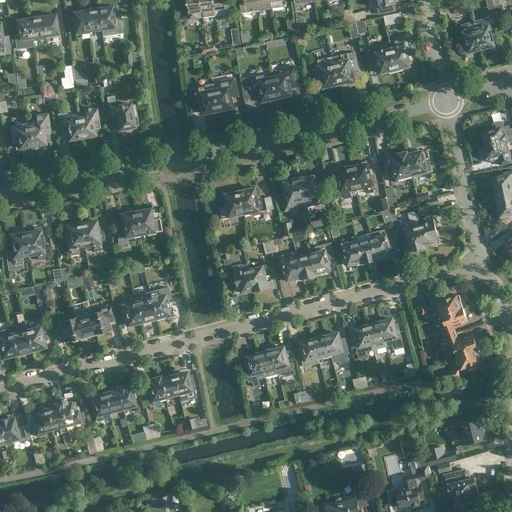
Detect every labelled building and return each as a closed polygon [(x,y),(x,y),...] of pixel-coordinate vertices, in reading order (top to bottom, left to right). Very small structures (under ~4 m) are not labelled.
[(198,12),(202,12),(200,0),(188,0),(189,3),(188,3),(190,19),(199,18),(198,12)] [(214,16),(213,10),(214,10),(212,0),(200,0),(202,12),(208,11),(209,16),(214,16)] [(229,15),(228,8),(227,0),(212,0),(214,10),(215,10),(216,16),(229,15)] [(258,11),(256,0),(240,0),(242,13),(247,12),(247,13),(258,11)] [(256,0),(258,11),(271,10),(269,0),(256,0)] [(269,0),(271,10),(286,8),(284,0),(269,0)] [(396,0),(376,0),(379,9),(398,5),(396,0)] [(98,9),(101,29),(102,31),(103,31),(108,30),(108,29),(113,28),(113,27),(114,27),(114,29),(122,28),(120,15),(117,15),(116,6),(98,9)] [(101,29),(98,9),(98,8),(91,9),(92,10),(86,11),(86,9),(85,9),(89,31),(101,29)] [(82,32),(89,31),(85,9),(79,10),(80,12),(73,12),(77,35),(82,35),(82,32)] [(353,22),(352,14),(351,10),(343,11),(345,23),(352,22),(353,22)] [(352,14),(353,22),(365,20),(364,11),(352,14)] [(404,23),(402,14),(385,17),(387,27),(404,23)] [(58,37),(55,15),(30,18),(32,37),(33,40),(39,39),(39,37),(51,35),(52,38),(58,37)] [(32,37),(30,18),(17,20),(20,42),(27,41),(27,38),(32,37)] [(295,19),(297,32),(305,31),(303,18),(295,19)] [(474,22),(481,49),(491,46),(490,45),(494,44),(487,18),(474,22)] [(286,21),(288,34),(295,33),(294,20),(286,21)] [(366,32),(364,21),(355,22),(358,34),(366,32)] [(472,52),(481,49),(474,22),(461,25),(468,51),(471,50),(472,52)] [(240,44),(237,29),(230,30),(232,45),(240,44)] [(240,32),(242,45),(250,44),(248,31),(240,32)] [(397,49),(390,50),(396,73),(403,71),(402,68),(410,67),(406,52),(412,51),(409,40),(395,43),(397,49)] [(201,55),(213,53),(211,46),(200,48),(201,55)] [(396,73),(390,50),(383,52),(382,47),(375,49),(381,74),(388,72),(389,74),(396,73)] [(125,66),(132,65),(130,52),(123,53),(125,66)] [(340,60),(334,62),(339,85),(354,82),(351,71),(358,69),(356,59),(349,61),(347,54),(341,56),(341,58),(340,59),(340,60)] [(339,85),(334,62),(332,57),(324,59),(314,62),(315,68),(312,69),(315,80),(322,78),(324,88),(339,85)] [(80,65),(72,66),(75,87),(86,85),(86,79),(82,79),(80,65)] [(62,90),(73,88),(70,66),(62,67),(64,78),(60,79),(62,90)] [(273,78),(277,99),(292,96),(291,88),(300,86),(295,67),(286,69),(287,71),(280,72),(281,77),(273,78)] [(25,88),(23,73),(15,74),(18,89),(25,88)] [(8,85),(16,84),(14,74),(7,75),(8,85)] [(98,77),(100,87),(107,86),(105,76),(98,77)] [(264,76),(242,80),(245,96),(261,93),(262,102),(277,99),(273,78),(265,80),(264,76)] [(222,89),(215,90),(219,111),(234,108),(232,98),(238,97),(236,82),(222,85),(222,89)] [(100,96),(98,86),(91,87),(93,97),(100,96)] [(208,92),(207,86),(192,90),(195,105),(202,104),(204,114),(219,111),(215,90),(208,92)] [(49,93),(51,104),(51,109),(58,108),(56,92),(49,93)] [(44,105),(51,104),(49,93),(42,94),(44,105)] [(113,96),(107,97),(110,116),(116,115),(118,131),(135,128),(134,125),(137,125),(134,106),(115,110),(113,96)] [(87,117),(79,119),(82,138),(95,135),(94,130),(98,129),(97,121),(99,121),(96,108),(85,110),(87,117)] [(70,112),(58,114),(61,127),(62,134),(68,133),(69,140),(82,138),(79,119),(71,120),(70,112)] [(28,122),(32,147),(42,145),(41,144),(45,144),(45,140),(49,139),(48,133),(50,133),(48,117),(43,118),(42,115),(35,117),(36,121),(28,122)] [(22,148),(32,147),(28,122),(15,124),(9,125),(12,143),(14,143),(15,146),(18,145),(19,148),(22,147),(22,148)] [(502,127),(501,122),(492,125),(493,130),(482,132),(486,146),(505,141),(505,142),(511,140),(511,129),(509,130),(508,126),(502,127)] [(505,141),(486,146),(484,147),(488,161),(499,158),(500,165),(511,162),(509,156),(511,155),(509,148),(507,149),(505,142),(505,141)] [(422,151),(407,155),(413,177),(427,173),(424,160),(429,159),(427,151),(422,152),(422,151)] [(413,177),(407,155),(406,152),(397,154),(398,157),(392,158),(394,168),(390,169),(394,182),(413,177)] [(352,165),(357,189),(364,187),(365,193),(373,191),(370,175),(373,175),(371,169),(369,170),(367,162),(352,165)] [(344,198),(350,196),(358,194),(357,189),(352,165),(344,167),(345,169),(338,171),(344,198)] [(495,191),(511,187),(511,171),(501,174),(502,176),(492,178),(495,191)] [(299,177),(304,201),(305,206),(327,202),(323,180),(315,182),(314,176),(307,178),(306,176),(299,177)] [(286,211),(291,209),(298,208),(297,202),(304,201),(299,177),(291,179),(292,181),(285,183),(289,202),(284,203),(286,211)] [(384,188),(389,209),(393,208),(396,207),(392,186),(384,188)] [(239,192),(244,214),(251,212),(252,214),(253,214),(253,215),(260,214),(260,211),(273,208),(270,197),(261,199),(258,187),(239,192)] [(497,203),(511,200),(511,187),(495,191),(497,203)] [(427,191),(416,194),(418,201),(425,200),(429,199),(427,191)] [(238,215),(244,214),(239,192),(225,195),(227,206),(220,208),(222,219),(230,217),(230,220),(237,218),(237,217),(238,217),(238,215)] [(387,209),(385,197),(376,199),(379,211),(387,209)] [(437,197),(429,199),(425,200),(426,206),(438,203),(437,197)] [(511,200),(497,203),(500,216),(498,216),(500,224),(501,223),(501,224),(507,223),(511,218),(511,200)] [(386,210),(389,222),(396,220),(393,208),(389,209),(386,210)] [(143,209),(136,210),(140,234),(148,233),(149,235),(156,234),(155,232),(162,231),(159,219),(153,220),(151,209),(145,210),(143,209)] [(140,234),(136,210),(129,211),(128,213),(121,214),(123,225),(117,226),(119,238),(125,237),(126,239),(133,238),(132,236),(140,234)] [(384,223),(389,222),(386,210),(380,211),(384,223)] [(407,253),(421,249),(423,248),(417,227),(413,211),(406,213),(410,229),(405,230),(409,245),(405,246),(407,253)] [(417,227),(423,248),(432,246),(431,243),(436,242),(435,237),(439,236),(438,233),(437,233),(432,214),(424,217),(426,224),(417,227)] [(81,220),(85,245),(93,244),(94,250),(101,249),(97,220),(89,221),(89,218),(81,220)] [(85,245),(81,220),(73,221),(73,224),(66,225),(71,254),(79,253),(78,246),(85,245)] [(283,224),(285,236),(294,234),(291,222),(283,224)] [(24,229),(28,255),(36,254),(37,258),(45,257),(41,229),(33,230),(33,227),(24,229)] [(336,227),(330,228),(333,239),(339,237),(336,227)] [(21,256),(28,255),(24,229),(9,231),(12,250),(9,251),(10,257),(7,257),(9,268),(20,267),(22,265),(21,256)] [(328,229),(322,230),(325,241),(331,240),(328,229)] [(370,233),(377,261),(384,259),(383,256),(391,254),(384,230),(370,233)] [(363,264),(358,242),(355,233),(341,237),(349,266),(356,264),(356,266),(363,264)] [(363,264),(377,261),(370,233),(356,237),(358,242),(363,264)] [(269,241),(272,253),(278,252),(276,240),(269,241)] [(266,255),(272,253),(269,241),(263,243),(266,255)] [(311,254),(317,276),(324,275),(323,272),(330,270),(324,246),(317,247),(319,253),(311,254)] [(223,253),(226,264),(232,262),(229,252),(223,253)] [(303,280),(297,258),(290,260),(289,254),(282,256),(288,281),(295,279),(296,282),(303,280)] [(317,276),(311,254),(311,256),(298,259),(298,258),(297,258),(303,280),(310,278),(310,279),(312,279),(314,278),(316,277),(317,276)] [(109,271),(117,270),(115,258),(107,259),(109,271)] [(142,258),(134,260),(135,266),(143,265),(142,258)] [(171,261),(161,263),(163,271),(173,268),(171,261)] [(157,280),(164,278),(161,264),(153,266),(157,280)] [(255,292),(249,270),(243,272),(241,264),(233,267),(238,285),(236,285),(237,288),(241,287),(243,293),(247,291),(248,294),(255,292)] [(249,270),(255,292),(274,288),(272,281),(268,282),(264,266),(249,270)] [(59,268),(61,280),(69,279),(66,267),(59,268)] [(53,282),(61,280),(59,268),(52,269),(53,282)] [(106,273),(110,289),(117,287),(113,272),(106,273)] [(3,278),(5,290),(13,289),(11,277),(3,278)] [(42,296),(39,284),(32,285),(35,298),(42,296)] [(159,296),(151,298),(156,318),(170,315),(165,292),(158,293),(159,296)] [(443,300),(441,294),(430,298),(434,311),(439,309),(441,316),(463,308),(460,299),(459,294),(443,300)] [(151,298),(137,301),(142,322),(156,318),(151,298)] [(142,322),(137,301),(129,304),(129,301),(122,303),(128,325),(142,322)] [(419,305),(421,315),(428,313),(425,303),(419,305)] [(90,315),(95,334),(99,333),(101,334),(105,333),(106,331),(111,330),(108,318),(113,316),(110,305),(105,307),(105,309),(90,313),(90,315)] [(463,308),(441,316),(444,323),(440,324),(445,337),(456,333),(453,327),(468,321),(463,308)] [(17,323),(24,322),(21,313),(15,315),(17,323)] [(80,338),(95,334),(90,315),(75,319),(80,338)] [(74,319),(74,317),(60,321),(59,319),(53,321),(56,331),(61,330),(65,342),(71,340),(74,341),(78,340),(78,338),(80,338),(75,319),(74,319)] [(380,321),(385,340),(386,342),(387,346),(393,345),(394,350),(404,347),(398,326),(395,326),(393,319),(389,320),(389,319),(380,321)] [(375,354),(378,353),(377,348),(380,348),(379,344),(386,342),(385,341),(385,340),(380,321),(368,325),(372,342),(374,348),(375,354)] [(31,350),(45,347),(39,324),(25,328),(26,330),(31,350)] [(368,325),(358,327),(359,328),(355,329),(359,345),(356,346),(359,359),(368,357),(367,350),(374,348),(368,325)] [(31,350),(26,330),(12,334),(17,354),(31,350)] [(3,333),(0,334),(0,349),(1,349),(3,358),(17,354),(12,334),(4,336),(3,333)] [(326,336),(331,355),(333,362),(340,360),(341,364),(349,362),(347,355),(345,356),(339,333),(335,334),(335,333),(326,336)] [(458,340),(456,333),(445,337),(449,350),(453,348),(456,355),(477,347),(473,334),(458,340)] [(313,339),(318,358),(331,355),(326,336),(313,339)] [(303,350),(300,351),(304,367),(320,363),(318,358),(313,339),(304,341),(305,342),(301,343),(303,350)] [(271,350),(276,369),(284,367),(285,372),(290,370),(285,347),(281,348),(281,347),(271,350)] [(477,347),(456,355),(461,371),(468,368),(468,366),(477,363),(476,363),(483,360),(482,355),(480,355),(477,347)] [(265,377),(278,374),(276,369),(271,350),(259,353),(264,372),(265,377)] [(264,372),(259,353),(250,355),(251,356),(247,357),(252,380),(258,379),(257,374),(264,372)] [(406,377),(416,375),(413,363),(407,365),(408,368),(404,369),(406,377)] [(457,369),(446,372),(448,379),(459,375),(457,369)] [(172,374),(177,395),(185,393),(186,395),(192,394),(190,386),(191,386),(189,377),(188,378),(187,372),(181,374),(179,373),(172,374)] [(172,396),(177,395),(172,374),(167,376),(165,378),(161,379),(166,398),(167,400),(172,399),(172,396)] [(359,378),(362,388),(368,386),(366,376),(359,378)] [(166,398),(161,379),(160,379),(160,377),(154,379),(154,381),(151,382),(150,382),(149,383),(149,384),(149,385),(149,388),(145,389),(149,405),(154,404),(154,405),(155,405),(155,406),(156,406),(157,406),(158,406),(159,405),(160,404),(160,403),(160,402),(159,400),(166,398)] [(355,389),(362,388),(359,378),(353,379),(355,389)] [(118,391),(123,409),(129,407),(130,410),(136,408),(134,400),(135,400),(133,391),(132,392),(131,387),(125,388),(125,387),(118,388),(119,390),(118,391)] [(104,392),(109,413),(116,411),(117,413),(123,411),(123,409),(118,391),(112,392),(111,391),(104,392)] [(312,391),(305,392),(307,401),(314,399),(312,391)] [(103,414),(109,413),(104,392),(98,394),(97,396),(92,397),(93,402),(92,402),(94,411),(95,411),(97,418),(103,417),(103,414)] [(305,392),(299,394),(301,403),(307,401),(305,392)] [(66,428),(67,428),(66,426),(73,424),(74,426),(81,425),(75,402),(68,404),(66,402),(60,404),(66,428)] [(66,428),(60,404),(60,403),(54,404),(55,405),(46,407),(52,429),(59,428),(60,433),(68,431),(67,428),(66,428)] [(259,403),(253,404),(255,414),(261,412),(259,403)] [(168,407),(170,415),(176,414),(173,405),(168,407)] [(44,431),(52,429),(46,407),(41,409),(39,411),(32,413),(38,435),(45,434),(44,431)] [(200,414),(194,416),(197,428),(204,427),(200,414)] [(16,428),(14,418),(7,420),(7,418),(0,420),(0,421),(6,444),(6,446),(13,444),(13,442),(19,441),(19,442),(31,439),(28,426),(23,427),(16,428)] [(195,428),(193,419),(186,420),(189,430),(195,428)] [(481,426),(483,425),(481,419),(460,425),(461,426),(453,427),(456,436),(463,434),(465,444),(485,439),(481,426)] [(149,424),(153,438),(160,436),(157,422),(149,424)] [(153,438),(149,424),(143,426),(146,440),(153,438)] [(69,443),(67,435),(61,436),(64,444),(69,443)] [(93,437),(93,440),(96,452),(104,450),(100,436),(93,437)] [(437,459),(438,463),(458,459),(456,450),(445,453),(442,438),(432,441),(434,450),(432,451),(434,460),(437,459)] [(96,452),(93,440),(86,441),(89,453),(96,452)] [(33,453),(37,466),(45,464),(42,451),(33,453)] [(423,479),(430,478),(428,466),(426,457),(418,459),(421,468),(422,473),(404,477),(406,488),(396,490),(397,492),(390,493),(392,503),(397,502),(398,503),(399,502),(400,507),(410,505),(411,509),(421,507),(419,497),(424,496),(421,484),(420,484),(419,479),(423,478),(423,479)] [(439,473),(452,470),(450,462),(437,465),(439,473)] [(360,480),(369,478),(366,464),(357,466),(360,480)] [(474,478),(470,479),(468,471),(465,470),(443,475),(441,478),(443,486),(447,485),(450,498),(455,497),(457,506),(466,504),(465,500),(473,498),(474,495),(473,488),(477,487),(474,478)] [(229,487),(236,485),(234,476),(227,478),(229,487)] [(359,511),(359,507),(367,505),(362,485),(353,487),(356,499),(326,507),(326,511),(359,511)]
